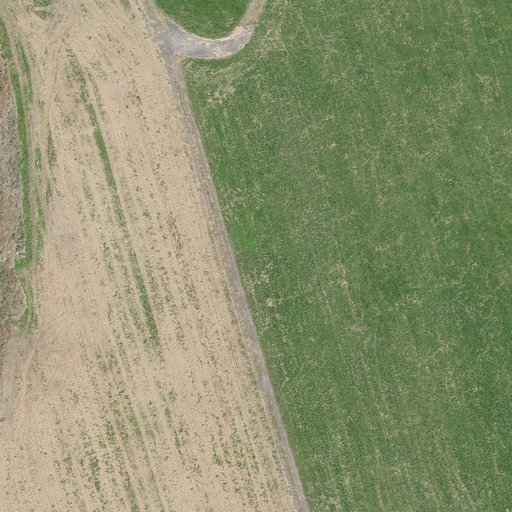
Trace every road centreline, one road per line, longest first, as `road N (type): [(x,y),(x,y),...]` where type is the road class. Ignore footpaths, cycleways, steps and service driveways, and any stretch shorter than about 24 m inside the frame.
road 1 (track): [(141,0),(299,511)]
road 2 (track): [(157,42),(207,49),(234,43),(258,0)]
